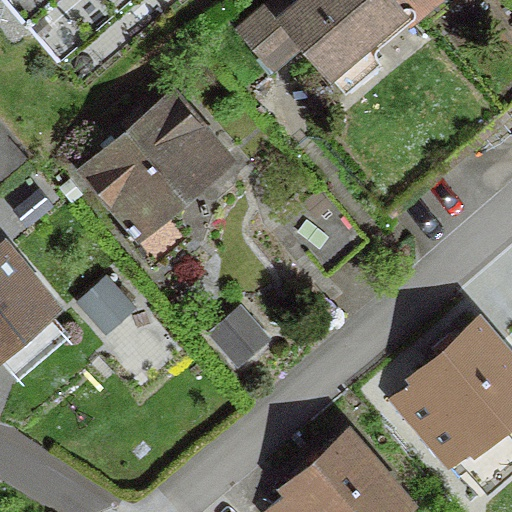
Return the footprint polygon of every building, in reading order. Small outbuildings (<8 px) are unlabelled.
[(116,0),(120,4),(123,0),(0,0),(35,41),(83,0),(116,0)] [(296,0),(289,7),(282,0),(268,0),(233,30),(266,69),(296,43),(324,75),(401,10),(392,0),(296,0)] [(428,0),(403,0),(414,12),(428,0)] [(220,157),(167,96),(83,168),(129,222),(124,225),(129,231),(123,237),(150,268),(186,237),(161,207),(220,157)] [(276,224),(318,272),(359,236),(318,187),(276,224)] [(0,343),(47,303),(0,248),(0,343)] [(80,295),(104,323),(130,301),(106,272),(80,295)] [(234,363),(267,335),(240,303),(207,330),(234,363)] [(511,408),(511,367),(474,322),(412,375),(415,378),(392,398),(445,460),(468,440),(471,443),(511,408)] [(283,487),(286,490),(262,511),(391,511),(403,503),(344,434),(283,487)]
